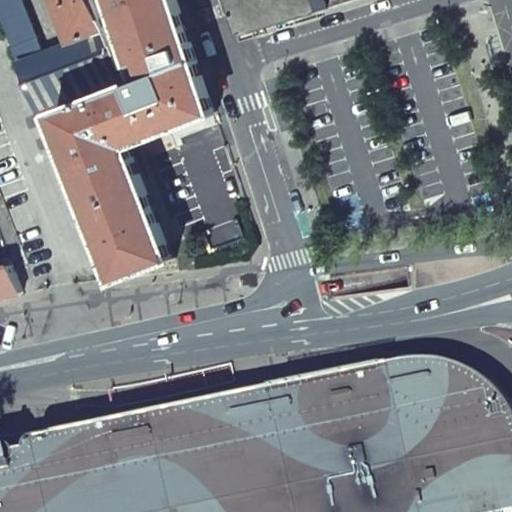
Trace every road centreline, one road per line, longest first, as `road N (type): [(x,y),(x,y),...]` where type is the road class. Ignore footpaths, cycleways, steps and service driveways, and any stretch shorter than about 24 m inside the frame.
road 1 (secondary): [(158,350),(385,319)]
road 2 (residential): [(511,242),(296,266)]
road 3 (residential): [(296,266),(236,61)]
road 4 (residential): [(425,0),(236,61)]
road 5 (residential): [(296,266),(267,307),(158,350)]
road 6 (secondary): [(0,376),(158,350)]
road 7 (secondary): [(385,319),(511,276)]
road 8 (tertiary): [(385,319),(511,312)]
